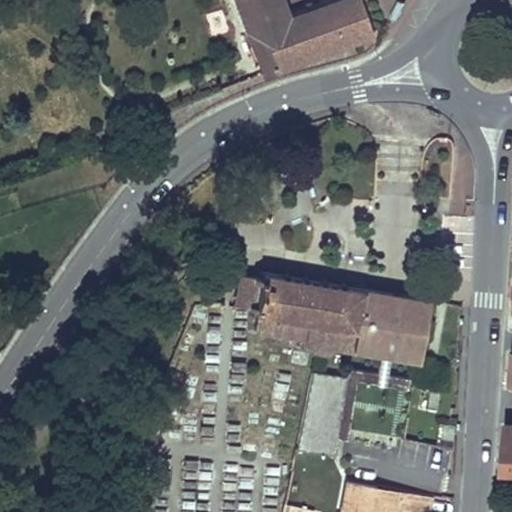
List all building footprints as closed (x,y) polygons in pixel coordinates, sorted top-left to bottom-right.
[(234,0),(263,74),(272,71),(244,0),(234,0)] [(244,0),(272,71),(371,32),(358,0),(336,0),(288,19),(280,0),(244,0)] [(396,19),(405,4),(398,1),(390,15),(396,19)] [(242,277),(236,306),(249,308),(248,310),(253,311),(252,316),(257,317),(255,331),(308,341),(314,351),(315,352),(329,354),(333,350),(357,354),(357,351),(355,351),(364,291),(260,275),(259,279),(242,277)] [(364,291),(355,351),(357,351),(380,354),(392,356),(419,361),(430,301),(364,291)] [(347,378),(337,439),(347,441),(358,379),(407,387),(409,377),(389,375),(392,356),(380,354),(377,372),(349,368),(347,378)] [(311,372),(296,450),(334,456),(337,439),(347,378),(311,372)] [(502,472),(511,472),(511,424),(506,424),(502,472)] [(428,511),(431,496),(398,490),(396,499),(376,495),(377,487),(348,482),(342,511),(428,511)] [(398,490),(377,487),(376,495),(396,499),(398,490)] [(285,502),(283,507),(303,511),(304,507),(285,502)]
